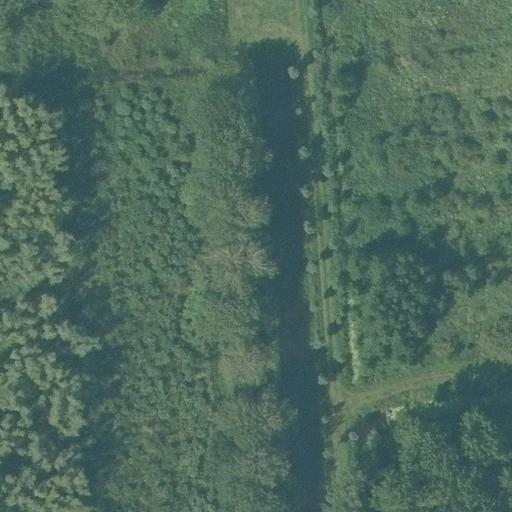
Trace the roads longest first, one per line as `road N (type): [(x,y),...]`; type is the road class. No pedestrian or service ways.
road 1 (track): [(344,511),(298,0)]
road 2 (track): [(228,0),(271,511)]
